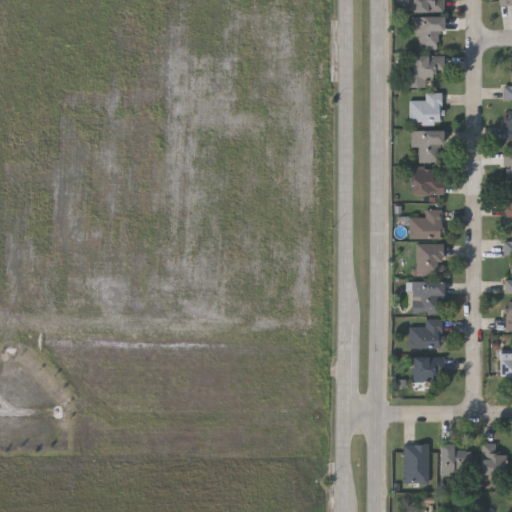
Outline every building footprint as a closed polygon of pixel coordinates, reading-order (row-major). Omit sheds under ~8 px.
[(413,10),(413,0),(444,0),(444,10),(413,10)] [(441,15),(441,47),(415,47),(415,15),(441,15)] [(410,85),(410,53),(442,53),(442,85),(410,85)] [(425,99),(425,91),(441,91),(441,120),(409,120),(409,99),(425,99)] [(441,129),(441,161),(418,161),(418,146),(411,146),(411,129),(441,129)] [(443,193),(412,193),(412,168),(443,168),(443,193)] [(409,237),(409,216),(425,216),(425,208),(441,208),(441,237),(409,237)] [(416,243),(443,243),(443,273),(416,273),(416,243)] [(442,279),(442,311),(413,311),(413,279),(442,279)] [(443,317),(443,347),(409,347),(409,325),(425,325),(425,317),(443,317)] [(511,376),(500,376),(500,348),(511,348),(511,376)] [(412,355),(444,355),(444,370),(432,370),(432,388),(412,389),(412,355)] [(481,472),(482,441),(496,442),(496,451),(509,452),(508,473),(481,472)] [(403,481),(403,442),(429,442),(429,481),(403,481)] [(440,473),(440,442),(454,442),(454,447),(471,447),(471,473),(440,473)]
